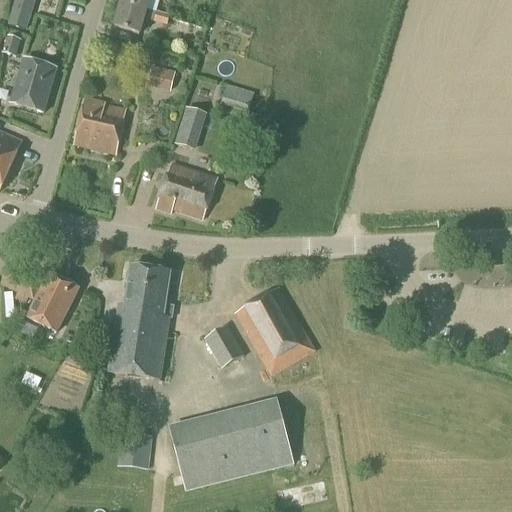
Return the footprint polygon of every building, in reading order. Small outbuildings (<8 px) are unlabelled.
[(35,0),(15,0),(7,28),(26,33),(35,0)] [(122,0),(121,5),(146,13),(149,0),(122,0)] [(139,37),(146,13),(121,5),(114,30),(139,37)] [(153,24),(166,27),(169,17),(156,14),(153,24)] [(15,58),(19,43),(5,40),(2,55),(15,58)] [(43,115),(56,72),(23,62),(10,105),(43,115)] [(170,94),(174,74),(150,69),(146,89),(170,94)] [(247,115),(253,96),(225,87),(220,107),(247,115)] [(116,157),(126,113),(105,108),(105,106),(84,101),(73,147),(116,157)] [(194,154),(205,116),(185,110),(173,148),(194,154)] [(0,191),(21,145),(0,135),(0,191)] [(203,223),(217,182),(170,166),(155,211),(171,216),(172,213),(203,223)] [(1,286),(0,287),(17,295),(14,301),(25,305),(27,300),(32,302),(41,283),(9,269),(8,268),(5,276),(1,286)] [(163,320),(170,275),(130,269),(124,308),(118,307),(108,375),(159,383),(169,321),(163,320)] [(48,276),(26,320),(56,334),(78,291),(48,276)] [(270,380),(315,354),(278,291),(233,317),(270,380)] [(220,372),(244,359),(226,329),(203,342),(220,372)] [(37,388),(40,381),(25,374),(22,382),(37,388)] [(101,433),(111,401),(92,395),(82,428),(101,433)] [(184,495),(293,468),(276,403),(168,429),(184,495)] [(146,472),(150,441),(120,437),(117,469),(146,472)] [(315,484),(305,488),(311,503),(321,499),(315,484)]
